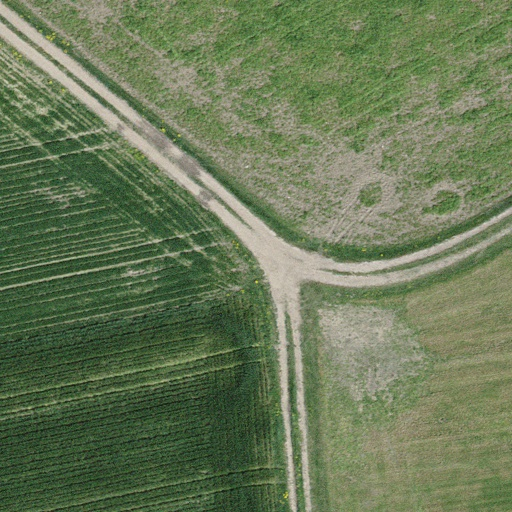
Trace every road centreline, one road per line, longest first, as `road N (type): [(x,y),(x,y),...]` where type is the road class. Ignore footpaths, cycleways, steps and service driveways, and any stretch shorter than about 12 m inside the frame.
road 1 (track): [(511,226),(443,270),(328,283),(269,255),(122,113),(0,16)]
road 2 (track): [(269,255),(297,373),(307,511)]
